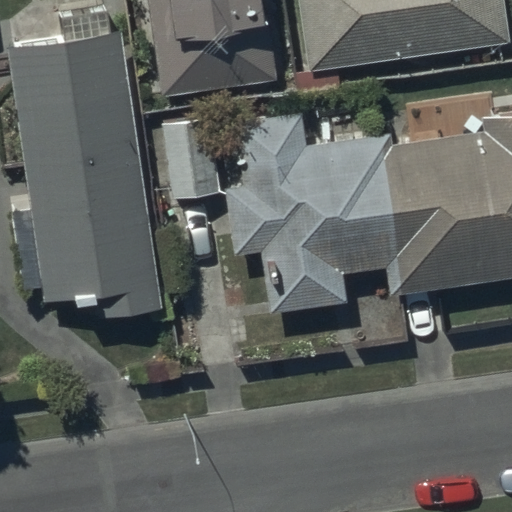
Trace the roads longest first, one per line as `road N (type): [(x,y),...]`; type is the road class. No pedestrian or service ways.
road 1 (residential): [(511,434),(165,486)]
road 2 (residential): [(165,486),(0,511)]
